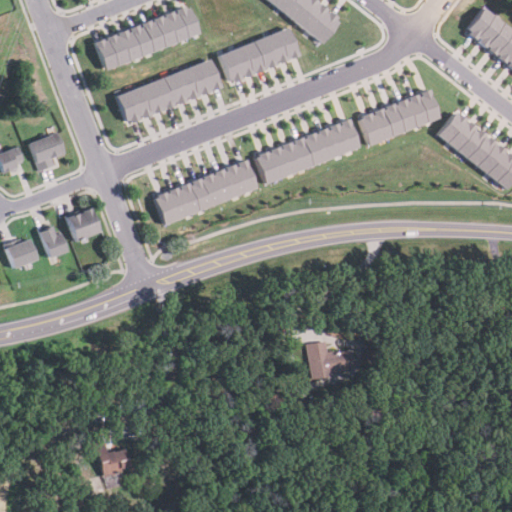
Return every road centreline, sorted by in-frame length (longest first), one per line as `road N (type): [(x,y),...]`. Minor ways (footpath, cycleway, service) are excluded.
road 1 (tertiary): [(0,338),(311,241),(381,231),(511,232)]
road 2 (residential): [(0,208),(379,62),(440,0)]
road 3 (residential): [(149,293),(37,0)]
road 4 (residential): [(511,111),(370,0)]
